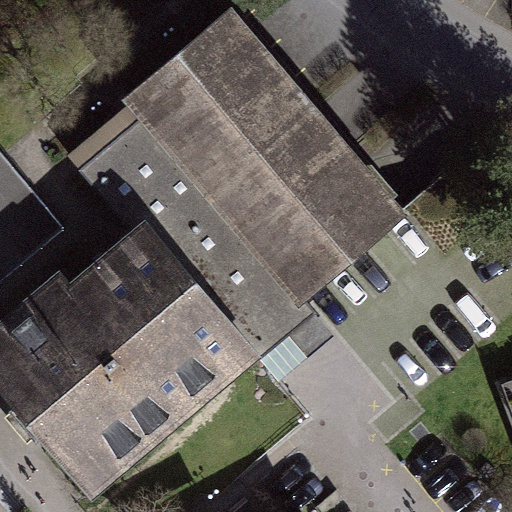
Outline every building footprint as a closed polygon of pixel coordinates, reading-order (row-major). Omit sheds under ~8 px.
[(410,229),(226,4),(122,88),(306,314),(410,229)] [(0,143),(0,227),(36,207),(0,143)] [(260,348),(145,210),(0,328),(0,377),(91,487),(260,348)] [(511,370),(496,376),(511,421),(511,370)] [(310,511),(306,503),(287,511),(310,511)]
